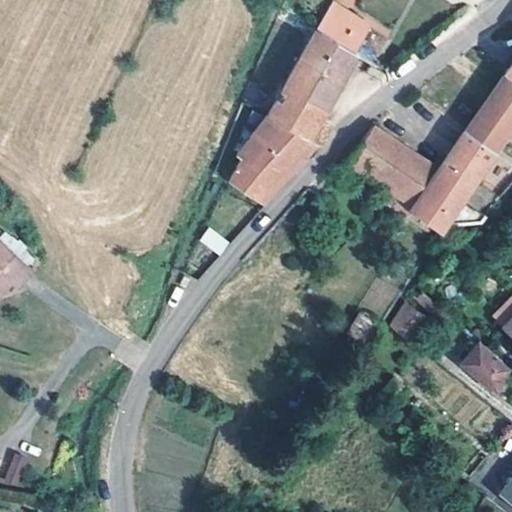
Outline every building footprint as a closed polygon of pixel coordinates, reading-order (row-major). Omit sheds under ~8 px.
[(317,29),(358,53),(371,29),(331,5),(317,29)] [(321,117),(358,53),(317,29),(268,115),(309,137),(321,117)] [(466,133),(493,153),(511,124),(511,78),(506,74),(466,133)] [(317,141),(309,137),(268,115),(238,154),(243,159),(233,180),(266,203),(285,180),(317,141)] [(309,137),(317,141),(324,144),(338,128),(321,117),(309,137)] [(348,162),(414,209),(441,170),(374,126),(359,146),(355,151),(348,162)] [(449,159),(476,178),(493,153),(466,133),(458,146),(449,159)] [(478,224),(483,219),(460,203),(476,178),(449,159),(444,166),(441,170),(414,209),(442,230),(478,224)] [(207,227),(199,242),(222,255),(230,240),(207,227)] [(0,294),(13,280),(18,285),(32,268),(0,238),(0,294)] [(429,324),(407,306),(393,331),(413,346),(429,324)] [(348,337),(366,349),(377,332),(359,320),(348,337)] [(495,376),(505,365),(478,341),(461,362),(487,385),(488,383),(492,386),(498,378),(495,376)] [(29,459),(16,455),(7,480),(18,484),(29,459)] [(511,475),(500,490),(511,499),(511,475)]
